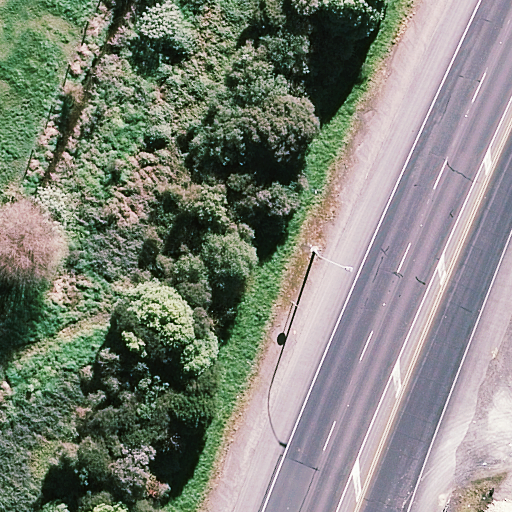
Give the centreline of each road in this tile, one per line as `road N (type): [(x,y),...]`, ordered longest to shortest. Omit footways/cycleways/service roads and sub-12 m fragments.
road 1 (trunk): [(303,511),(408,244),(511,34)]
road 2 (trunk): [(511,177),(384,511)]
